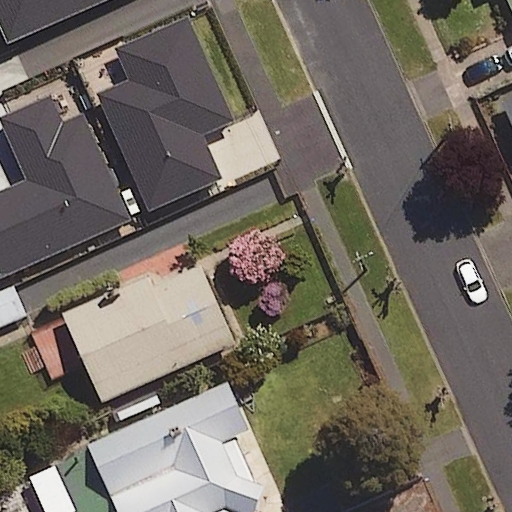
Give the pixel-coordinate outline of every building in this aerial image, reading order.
[(81,66),(0,100),(0,186),(24,240),(136,191),(81,66)] [(511,96),(497,103),(511,136),(511,96)] [(141,278),(55,315),(94,405),(238,346),(203,266),(146,289),(141,278)] [(0,330),(26,319),(13,288),(0,293),(0,330)] [(219,383),(76,447),(105,511),(245,511),(254,489),(249,487),(227,439),(242,432),(219,383)]
